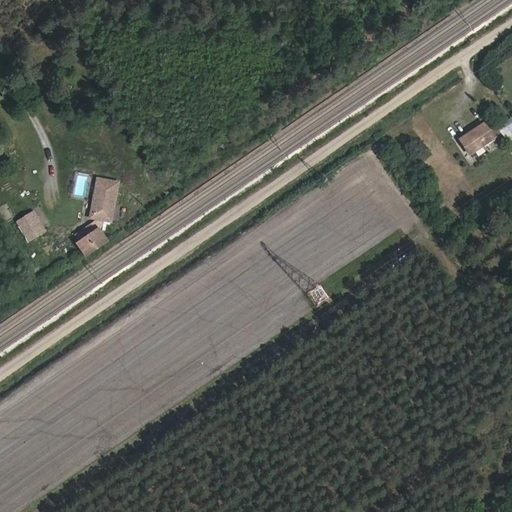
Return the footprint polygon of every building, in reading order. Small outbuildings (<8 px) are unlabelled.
[(476,114),(452,130),(462,148),(488,132),(476,114)] [(511,146),(511,134),(504,124),(498,129),(511,146)] [(120,182),(100,179),(95,209),(102,220),(79,235),(90,254),(107,242),(101,232),(105,229),(106,226),(107,221),(114,222),(120,182)] [(95,209),(93,219),(102,220),(95,209)] [(35,213),(21,221),(29,235),(44,226),(35,213)] [(47,231),(44,226),(29,235),(32,241),(47,231)] [(320,282),(307,293),(318,306),(331,295),(320,282)]
